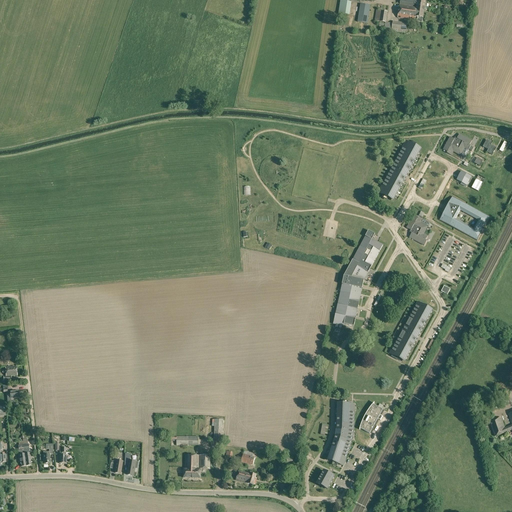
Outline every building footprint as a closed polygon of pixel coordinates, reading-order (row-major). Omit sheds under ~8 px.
[(419,7),(428,8),(428,7),(427,7),(427,4),(425,4),(425,0),(400,0),(400,5),(419,7)] [(351,3),(340,1),(338,13),(349,15),(351,3)] [(370,6),(360,4),(358,22),(367,23),(370,6)] [(417,22),(422,22),(423,18),(424,10),(427,10),(428,8),(419,7),(400,5),(398,17),(415,20),(416,17),(418,17),(417,22)] [(407,24),(393,22),(392,29),(406,31),(407,24)] [(447,153),(451,155),(454,152),(461,155),(464,148),(468,150),(469,150),(471,146),(469,145),(472,141),(460,134),(457,138),(458,139),(457,142),(454,140),(454,139),(450,137),(443,149),(448,152),(447,153)] [(488,149),(490,145),(492,143),(486,140),(483,147),(488,149)] [(408,143),(381,193),(394,200),(405,178),(404,178),(407,173),(409,172),(421,150),(408,143)] [(496,148),(490,145),(488,149),(486,152),(492,155),(496,148)] [(457,180),(467,185),(472,177),(461,171),(457,180)] [(426,181),(423,179),(418,188),(422,190),(426,181)] [(483,183),(476,179),(471,188),(478,192),(483,183)] [(477,241),(480,235),(481,234),(483,230),(484,228),(486,224),(487,223),(490,217),(452,196),(452,197),(440,220),(439,220),(477,241)] [(409,237),(424,246),(427,241),(425,241),(428,236),(424,234),(428,227),(427,227),(429,223),(423,219),(418,217),(418,218),(413,215),(406,228),(411,230),(411,229),(414,231),(412,234),(411,233),(409,237)] [(366,235),(344,276),(333,324),(343,326),(344,324),(354,326),(355,319),(353,318),(354,316),(356,316),(362,288),(361,288),(361,285),(383,245),(376,242),(371,240),(375,234),(368,230),(366,235)] [(445,271),(448,273),(451,268),(443,264),(441,267),(445,270),(445,271)] [(441,291),(444,293),(447,295),(450,289),(444,286),(443,287),(441,291)] [(420,333),(432,312),(425,308),(426,305),(421,302),(420,303),(418,302),(415,308),(417,309),(395,350),(393,349),(390,354),(392,355),(391,357),(397,360),(398,357),(405,361),(417,339),(416,339),(418,334),(420,333)] [(4,377),(4,381),(11,380),(11,376),(17,376),(16,366),(5,367),(6,377),(4,377)] [(360,428),(370,434),(378,419),(380,421),(383,417),(380,415),(383,410),(381,409),(378,407),(372,404),(370,406),(368,409),(366,412),(364,415),(363,417),(361,422),(360,425),(359,429),(360,430),(360,428)] [(335,436),(327,459),(341,464),(349,441),(351,429),(352,405),(337,405),(336,429),(338,430),(337,435),(335,436)] [(490,422),(495,436),(506,432),(511,429),(511,412),(508,414),(511,424),(505,428),(501,417),(490,422)] [(211,446),(222,447),(223,420),(212,419),(212,426),(214,426),(214,438),(211,438),(211,446)] [(176,446),(188,446),(188,445),(198,445),(198,436),(186,436),(186,437),(171,436),(171,441),(176,441),(176,446)] [(24,454),(26,466),(31,466),(30,462),(32,462),(31,453),(30,453),(28,444),(27,438),(22,439),(23,441),(24,454)] [(409,449),(412,450),(412,449),(413,450),(416,445),(408,440),(407,442),(405,446),(410,448),(409,449)] [(244,451),(241,462),(253,465),(255,457),(252,457),(253,453),(244,451)] [(43,460),(44,465),(48,465),(48,464),(50,464),(49,455),(49,452),(43,453),(44,455),(40,455),(40,460),(43,460)] [(183,478),(197,478),(197,455),(185,455),(185,469),(183,469),(183,478)] [(197,478),(200,478),(200,470),(200,469),(210,469),(210,456),(197,455),(197,478)] [(127,475),(133,476),(135,468),(137,468),(138,462),(136,462),(136,461),(130,460),(129,463),(127,475)] [(236,480),(253,485),(253,484),(254,484),(255,484),(255,482),(256,478),(255,478),(256,475),(251,474),(250,474),(239,471),(236,480)] [(327,473),(323,471),(316,483),(328,489),(334,477),(330,475),(331,473),(328,472),(327,473)]
